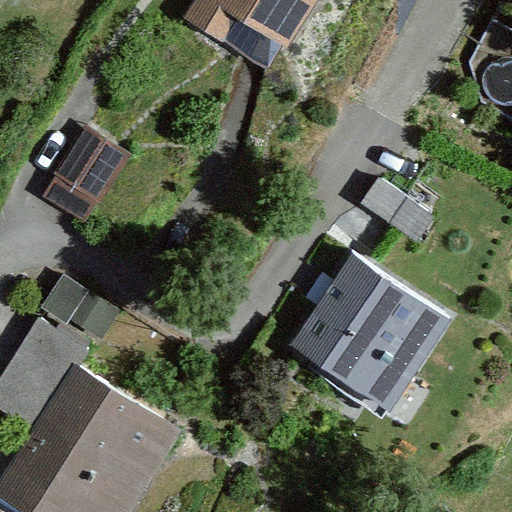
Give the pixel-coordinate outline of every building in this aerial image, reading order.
[(187,0),(179,13),(262,65),(304,0),(187,0)] [(511,33),(487,16),(457,67),(469,103),(511,121),(511,33)] [(80,130),(40,191),(76,216),(118,154),(80,130)] [(345,251),(284,348),(381,405),(436,311),(345,251)] [(33,314),(0,372),(0,404),(33,423),(0,482),(0,488),(42,511),(52,511),(66,488),(109,511),(118,511),(169,421),(72,367),(85,343),(33,314)]
